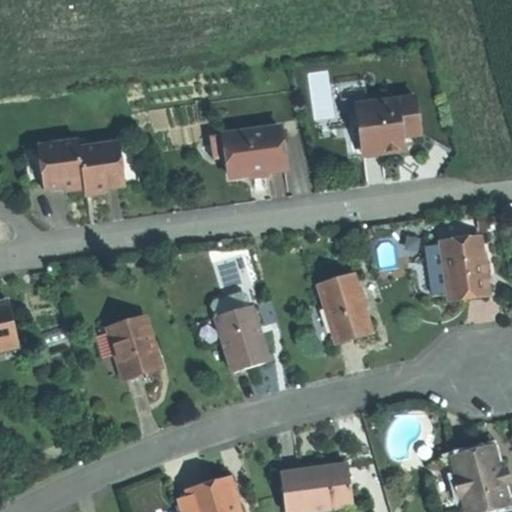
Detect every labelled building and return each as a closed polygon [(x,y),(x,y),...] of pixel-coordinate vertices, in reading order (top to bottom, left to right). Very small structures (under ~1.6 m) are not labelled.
[(413,98),(361,105),(364,125),(358,126),(361,149),(379,146),(380,153),(389,152),(402,150),(400,136),(418,134),(413,98)] [(364,125),(361,105),(355,105),(358,126),(364,125)] [(227,157),(229,176),(257,173),(284,169),(279,129),(224,136),(227,157)] [(224,136),(210,138),(213,159),(227,157),(224,136)] [(83,184),(79,147),(78,140),(39,145),(44,189),(64,187),(83,184)] [(118,142),(79,147),(83,184),(84,191),(105,188),(124,186),(118,142)] [(362,155),(380,153),(379,146),(361,149),(362,155)] [(443,259),(448,300),(449,306),(471,303),(494,300),(487,245),(442,251),(443,259)] [(433,302),(448,300),(443,259),(428,260),(433,302)] [(325,308),(335,343),(336,348),(352,343),(370,338),(354,281),(321,291),(325,308)] [(0,344),(13,342),(4,304),(0,304),(0,344)] [(320,348),(335,343),(325,308),(310,312),(320,348)] [(248,312),(215,322),(231,375),(249,370),(269,364),(260,336),(256,337),(248,312)] [(143,318),(104,330),(120,381),(141,375),(159,369),(143,318)] [(0,351),(14,349),(13,342),(0,344),(0,351)] [(471,457),(451,462),(461,511),(505,511),(493,453),(471,457)] [(312,473),(279,477),(283,511),(349,511),(351,511),(345,469),(312,473)] [(237,511),(228,481),(204,488),(186,493),(188,498),(191,511),(237,511)] [(178,511),(191,511),(188,498),(175,502),(178,511)]
